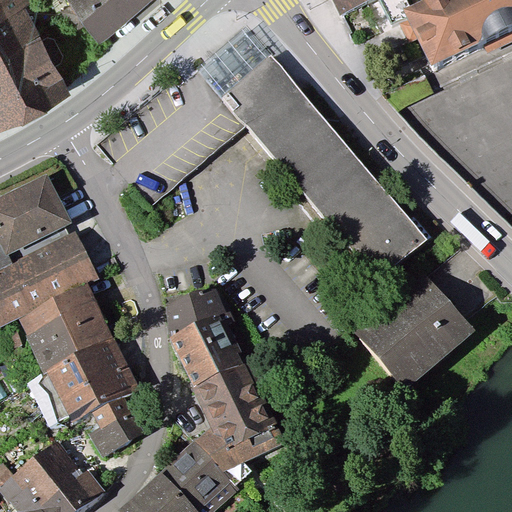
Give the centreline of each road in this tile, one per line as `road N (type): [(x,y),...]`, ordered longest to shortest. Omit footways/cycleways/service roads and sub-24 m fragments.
road 1 (residential): [(105,511),(145,463),(161,420),(159,339),(136,260),(61,125)]
road 2 (tertiary): [(511,261),(374,121),(276,0)]
road 3 (primary): [(208,0),(61,125)]
